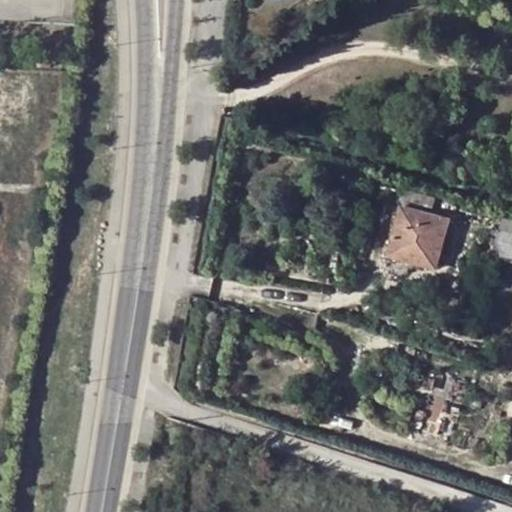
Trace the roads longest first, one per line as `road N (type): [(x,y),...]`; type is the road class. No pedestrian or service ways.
road 1 (secondary): [(97,511),(139,266),(160,71)]
road 2 (unknown): [(139,266),(357,287)]
